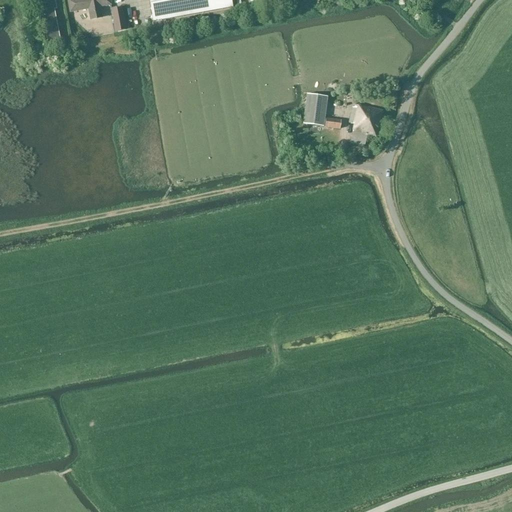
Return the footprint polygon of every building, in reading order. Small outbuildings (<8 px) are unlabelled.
[(39,0),(48,44),(60,42),(54,10),(57,9),(54,0),(39,0)] [(75,0),(69,1),(71,13),(89,10),(91,20),(102,18),(100,7),(111,5),(109,0),(75,0)] [(146,0),(151,24),(230,10),(228,0),(146,0)] [(115,32),(126,30),(122,8),(111,10),(115,32)] [(328,98),(308,95),(303,125),(323,127),(328,98)] [(353,105),(349,124),(355,125),(350,144),(365,147),(368,136),(376,138),(382,112),(353,105)] [(340,130),(341,121),(326,119),(325,128),(340,130)]
